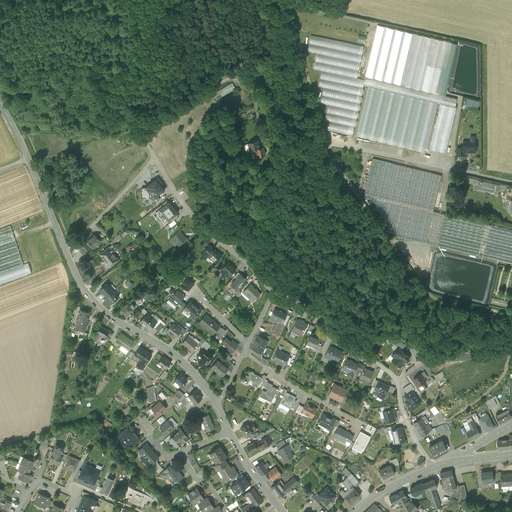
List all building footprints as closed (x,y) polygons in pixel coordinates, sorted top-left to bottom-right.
[(301,11),(299,19),(368,36),(370,27),(301,11)] [(305,32),(367,46),(369,37),(308,23),(305,32)] [(446,97),(459,45),(377,27),(366,76),(446,97)] [(365,85),(367,80),(359,78),(366,48),(314,35),(310,51),(320,53),(316,68),(324,70),(320,87),(324,88),(321,103),(328,105),(325,121),(328,122),(327,129),(353,135),(365,85)] [(369,86),(437,104),(440,105),(453,108),(456,99),(446,97),(367,76),(367,80),(365,85),(369,86)] [(232,83),(213,93),(217,99),(235,89),(232,83)] [(437,104),(369,86),(356,135),(425,153),(437,104)] [(453,108),(440,105),(429,150),(444,154),(456,109),(453,108)] [(257,137),(247,139),(249,147),(252,146),(253,146),(254,145),(258,144),(257,137)] [(475,141),(463,141),(463,148),(463,152),(464,152),(475,152),(475,149),(476,149),(476,145),(475,144),(475,141)] [(257,146),(254,147),(257,154),(263,152),(261,144),(257,145),(257,146)] [(441,176),(372,159),(363,197),(370,199),(369,202),(375,203),(374,209),(380,210),(379,216),(385,218),(383,224),(390,225),(388,231),(395,232),(394,235),(438,246),(445,214),(433,211),(441,176)] [(154,176),(146,184),(147,185),(145,186),(154,196),(164,187),(154,176)] [(477,180),(460,176),(459,181),(476,185),(477,180)] [(499,185),(477,180),(476,185),(476,188),(497,193),(499,185)] [(166,199),(150,211),(160,224),(176,212),(166,199)] [(490,225),(445,214),(438,246),(482,256),(490,225)] [(511,230),(490,225),(482,256),(511,263),(511,230)] [(10,226),(0,229),(0,272),(23,265),(10,226)] [(186,237),(179,229),(173,235),(180,243),(186,237)] [(100,240),(93,233),(86,240),(88,241),(87,242),(92,247),(93,246),(94,247),(100,240)] [(108,240),(104,236),(100,240),(104,244),(108,240)] [(217,251),(212,247),(209,244),(203,251),(201,254),(205,257),(207,254),(215,261),(221,254),(217,251)] [(88,251),(84,246),(78,250),(83,256),(88,251)] [(111,249),(108,246),(100,253),(110,266),(118,259),(111,250),(112,249),(111,249)] [(187,260),(192,255),(188,251),(183,256),(187,260)] [(235,268),(228,261),(222,267),(223,268),(221,270),(219,272),(221,273),(225,277),(228,274),(229,274),(235,268)] [(23,265),(0,272),(0,284),(32,273),(28,263),(23,265)] [(268,269),(271,273),(276,269),(272,265),(268,269)] [(245,277),(240,273),(236,277),(231,283),(233,285),(233,286),(233,285),(236,288),(245,277)] [(187,277),(181,283),(188,289),(194,282),(192,281),(187,277)] [(107,282),(101,287),(102,287),(100,289),(106,295),(113,289),(109,285),(107,282)] [(260,293),(253,286),(253,285),(251,283),(244,290),(250,296),(249,297),(253,301),(260,293)] [(119,296),(116,293),(119,290),(116,286),(115,287),(113,289),(106,295),(111,301),(113,300),(113,301),(119,296)] [(177,289),(170,296),(178,303),(181,299),(184,295),(177,289)] [(199,307),(190,299),(186,303),(182,308),(184,310),(185,308),(189,312),(188,313),(193,318),(199,311),(202,308),(200,306),(199,307)] [(132,303),(129,305),(127,303),(121,309),(127,314),(135,306),(132,303)] [(286,314),(275,308),(273,311),(270,316),(277,320),(276,321),(282,323),(285,316),(286,314)] [(299,310),(294,308),(291,314),(296,316),(299,310)] [(89,312),(81,309),(78,320),(87,322),(89,312)] [(141,310),(135,316),(139,320),(145,313),(141,310)] [(147,312),(140,321),(144,325),(152,317),(147,312)] [(216,322),(206,313),(199,321),(212,333),(219,325),(216,322)] [(153,325),(155,327),(160,321),(164,325),(165,324),(154,315),(152,317),(157,321),(153,325)] [(152,317),(144,325),(149,330),(153,325),(157,321),(152,317)] [(297,319),(290,332),(296,335),(298,332),(301,334),(307,323),(304,322),(304,320),(302,319),(301,320),(301,321),(297,319)] [(87,322),(78,320),(75,330),(84,332),(87,322)] [(160,321),(155,327),(159,331),(164,325),(160,321)] [(282,323),(276,321),(272,330),(279,333),(283,324),(282,323)] [(181,329),(173,322),(166,329),(172,334),(171,335),(174,338),(179,332),(181,329)] [(109,330),(100,325),(96,332),(97,332),(101,335),(105,337),(109,330)] [(101,335),(97,332),(93,339),(98,342),(101,335)] [(134,342),(121,332),(115,340),(121,345),(128,350),(134,342)] [(193,339),(188,335),(182,342),(191,351),(196,345),(197,343),(193,339)] [(262,337),(258,335),(255,341),(265,346),(268,340),(262,337)] [(318,339),(310,335),(306,343),(315,347),(315,346),(316,347),(315,349),(319,351),(325,337),(319,335),(318,339)] [(238,344),(232,339),(230,340),(226,337),(226,336),(225,336),(222,340),(223,341),(221,343),(221,344),(221,343),(225,347),(226,346),(231,351),(232,351),(238,344),(238,343),(238,344)] [(211,344),(205,339),(202,343),(200,345),(203,348),(206,350),(211,344)] [(404,344),(398,340),(396,342),(394,345),(398,348),(401,350),(405,345),(404,344)] [(265,346),(255,341),(253,346),(253,348),(262,352),(265,346)] [(342,351),(329,345),(324,356),(331,358),(332,357),(338,360),(342,351)] [(140,346),(132,357),(138,361),(145,350),(140,346)] [(206,350),(203,348),(201,350),(200,350),(199,351),(199,353),(200,354),(202,354),(201,354),(201,355),(201,356),(201,357),(202,358),(199,361),(200,363),(201,365),(204,364),(206,362),(207,362),(207,361),(210,357),(211,357),(212,356),(212,354),(211,353),(210,353),(206,350)] [(401,350),(398,348),(392,355),(395,357),(392,360),(400,366),(405,360),(405,361),(407,361),(408,359),(408,357),(407,356),(408,356),(401,350)] [(289,355),(276,349),(272,358),(285,365),(285,364),(289,355)] [(152,354),(146,350),(145,350),(138,361),(137,363),(136,363),(142,367),(152,354)] [(163,355),(158,363),(166,368),(171,361),(163,355)] [(357,363),(347,358),(343,367),(354,372),(356,367),(358,364),(357,363)] [(227,368),(217,360),(211,366),(222,375),(228,368),(227,368)] [(354,372),(343,367),(342,366),(339,371),(352,376),(354,372)] [(364,367),(363,367),(362,370),(360,375),(366,377),(365,378),(369,380),(373,371),(364,367)] [(165,369),(159,377),(163,379),(168,372),(165,369)] [(248,375),(244,373),(242,377),(246,380),(248,381),(250,379),(254,381),(252,384),(257,387),(261,380),(262,377),(249,370),(248,373),(249,374),(248,375)] [(442,370),(435,374),(437,379),(445,376),(442,370)] [(187,379),(180,373),(174,379),(176,380),(180,384),(181,385),(187,379)] [(425,381),(420,373),(413,378),(421,389),(427,385),(425,381)] [(389,385),(378,380),(375,386),(372,393),(383,398),(389,385)] [(272,384),(267,381),(265,386),(268,387),(265,391),(262,390),(259,395),(258,398),(264,401),(266,399),(271,401),(278,389),(272,385),(272,384)] [(346,389),(334,383),(331,389),(328,394),(329,395),(328,396),(340,402),(341,400),(343,396),(346,389)] [(184,394),(178,389),(174,394),(179,398),(184,394)] [(199,394),(195,389),(188,395),(192,400),(195,403),(202,398),(199,394)] [(405,401),(411,410),(420,403),(412,390),(404,395),(407,400),(405,401)] [(286,392),(285,392),(283,396),(280,402),(284,404),(284,403),(286,404),(286,405),(290,407),(295,397),(286,392)] [(187,396),(184,394),(177,401),(178,402),(181,401),(184,398),(187,396)] [(492,398),(485,402),(489,409),(496,405),(492,398)] [(160,402),(157,404),(156,404),(152,408),(151,408),(149,410),(152,414),(153,412),(155,414),(157,414),(158,415),(162,411),(162,409),(164,408),(165,408),(166,408),(160,401),(160,402)] [(310,405),(305,403),(303,406),(301,410),(301,411),(308,414),(308,415),(312,418),(317,409),(313,407),(309,405),(310,405)] [(303,406),(299,404),(295,411),(300,414),(301,411),(301,410),(303,406)] [(435,414),(439,411),(434,405),(430,409),(434,414),(435,414)] [(390,409),(384,410),(386,417),(384,417),(385,422),(395,419),(392,408),(390,409)] [(503,411),(495,415),(500,424),(511,418),(508,410),(507,408),(506,409),(503,410),(503,411)] [(141,411),(137,414),(141,419),(145,415),(141,411)] [(444,420),(440,411),(435,414),(435,416),(439,423),(444,420)] [(323,413),(319,422),(324,425),(324,427),(322,429),(328,432),(332,424),(329,422),(332,418),(323,413)] [(208,414),(201,417),(203,420),(200,422),(203,428),(205,427),(207,431),(214,428),(208,414)] [(156,420),(160,424),(166,419),(162,415),(156,420)] [(487,415),(479,419),(485,431),(493,427),(487,415)] [(424,416),(413,423),(416,428),(420,425),(421,427),(425,425),(425,424),(429,422),(424,416)] [(168,420),(174,427),(177,424),(171,417),(168,420)] [(338,420),(332,417),(332,418),(329,422),(332,424),(335,425),(338,420)] [(156,420),(151,425),(155,429),(160,424),(156,420)] [(174,427),(168,420),(160,427),(160,428),(159,429),(160,430),(162,430),(165,434),(174,427)] [(372,433),(375,427),(367,423),(364,429),(372,433)] [(253,433),(248,424),(240,427),(241,428),(240,429),(239,430),(240,432),(242,432),(243,432),(245,436),(249,433),(250,435),(253,433)] [(426,426),(425,425),(421,427),(420,425),(416,428),(422,436),(429,431),(432,429),(428,424),(426,426)] [(443,424),(434,428),(436,432),(437,434),(446,430),(443,424)] [(395,428),(391,429),(393,434),(389,434),(391,439),(394,438),(395,443),(401,442),(405,441),(401,426),(395,428)] [(132,433),(128,427),(118,435),(119,435),(121,440),(122,440),(124,439),(128,443),(132,439),(136,444),(140,440),(134,432),(132,433)] [(349,433),(338,427),(333,436),(341,440),(341,439),(345,441),(346,440),(349,434),(349,433)] [(467,432),(466,432),(470,440),(480,434),(476,427),(471,430),(467,432)] [(185,433),(181,429),(176,433),(184,442),(187,439),(188,438),(187,436),(185,433)] [(370,436),(360,430),(356,438),(366,443),(370,436)] [(259,434),(256,436),(258,439),(267,434),(266,431),(259,434)] [(171,437),(169,439),(170,439),(176,446),(182,441),(183,442),(184,442),(176,433),(171,437)] [(267,436),(261,439),(262,441),(255,444),(253,442),(247,446),(250,452),(262,445),(262,446),(264,444),(265,446),(271,443),(267,436)] [(442,439),(428,446),(433,456),(447,449),(442,439)] [(511,444),(511,442),(509,439),(505,439),(502,440),(498,440),(496,443),(498,443),(498,446),(497,447),(499,449),(503,449),(506,448),(511,447),(511,444)] [(47,440),(40,442),(42,449),(47,448),(48,443),(47,440)] [(283,440),(275,445),(278,449),(286,445),(283,440)] [(159,457),(146,443),(138,450),(144,456),(142,458),(146,463),(149,460),(152,463),(159,457)] [(63,448),(56,445),(53,452),(62,456),(63,453),(61,453),(63,448)] [(220,445),(209,452),(210,452),(214,457),(213,457),(213,458),(214,457),(223,451),(220,445)] [(286,445),(278,450),(284,461),(293,456),(290,450),(289,451),(286,445)] [(223,451),(214,457),(217,462),(224,457),(224,458),(227,456),(223,451)] [(62,456),(53,452),(49,460),(59,465),(61,460),(62,456)] [(307,456),(292,470),(297,476),(312,462),(307,456)] [(34,461),(23,457),(21,464),(31,468),(34,461)] [(79,460),(69,457),(66,465),(70,467),(69,469),(74,471),(79,460)] [(224,457),(217,462),(213,464),(214,464),(218,469),(219,468),(227,463),(224,458),(224,457)] [(392,466),(399,464),(396,458),(389,461),(391,464),(392,466)] [(157,461),(150,466),(154,471),(156,470),(161,466),(157,461)] [(262,463),(261,462),(255,467),(262,475),(268,470),(266,467),(262,463)] [(227,463),(219,468),(226,479),(232,476),(237,472),(233,466),(230,467),(227,463)] [(31,468),(21,464),(18,470),(21,471),(28,474),(31,468)] [(86,464),(79,478),(95,485),(101,471),(86,464)] [(391,464),(379,469),(383,477),(394,472),(392,466),(391,464)] [(176,468),(174,470),(169,465),(160,473),(163,477),(165,475),(174,485),(183,477),(176,468)] [(358,470),(347,465),(346,467),(354,476),(359,471),(358,470)] [(281,474),(275,466),(269,471),(272,476),(270,477),(272,480),(281,474)] [(348,476),(342,481),(345,485),(343,487),(339,491),(350,503),(360,495),(354,488),(360,483),(354,476),(346,467),(343,470),(348,476)] [(451,469),(440,472),(441,479),(444,488),(455,485),(453,476),(451,469)] [(268,470),(262,475),(261,475),(266,481),(270,477),(272,476),(269,471),(268,470)] [(492,470),(481,472),(482,481),(493,480),(492,470)] [(28,474),(21,471),(18,477),(22,479),(29,482),(31,475),(28,474)] [(501,473),(500,473),(500,477),(501,484),(501,488),(509,487),(508,473),(501,473)] [(239,479),(238,477),(235,479),(237,481),(231,485),(236,492),(249,483),(244,476),(239,479)] [(111,478),(108,477),(102,490),(108,493),(114,479),(112,479),(112,478),(111,478)] [(285,486),(283,488),(285,491),(286,492),(291,488),(293,486),(299,482),(295,478),(285,486)] [(434,478),(422,482),(425,490),(436,486),(437,486),(434,478)] [(278,482),(271,487),(278,497),(285,491),(283,488),(278,482)] [(464,483),(458,485),(460,496),(467,499),(464,483)] [(444,488),(446,492),(460,496),(458,485),(455,485),(444,488)] [(436,486),(425,490),(428,498),(429,497),(437,494),(435,489),(437,488),(436,486)] [(197,487),(187,493),(191,498),(200,492),(197,487)] [(253,487),(246,492),(250,499),(257,494),(253,487)] [(318,495),(322,499),(326,504),(330,500),(332,501),(332,498),(335,495),(327,487),(318,495)] [(148,495),(134,489),(131,488),(128,493),(129,494),(129,495),(130,495),(128,499),(135,502),(134,503),(137,504),(138,504),(143,506),(146,499),(147,496),(148,495)] [(291,488),(286,492),(285,491),(289,497),(294,493),(291,488)] [(403,489),(389,497),(392,503),(398,500),(406,496),(403,489)] [(200,492),(191,498),(194,504),(197,502),(204,498),(200,492)] [(316,492),(312,497),(318,503),(322,499),(318,495),(316,492)] [(49,497),(39,493),(34,503),(44,507),(48,499),(49,497)] [(257,494),(250,499),(252,501),(249,503),(252,507),(262,500),(257,494)] [(437,494),(429,497),(433,507),(440,505),(437,494)] [(88,497),(84,495),(84,496),(82,500),(83,500),(80,506),(79,506),(77,511),(80,511),(91,511),(92,511),(88,509),(90,503),(95,505),(97,501),(88,497)] [(204,498),(197,502),(203,511),(206,511),(214,507),(207,496),(204,498)] [(406,496),(398,500),(401,507),(412,501),(410,497),(408,498),(406,496)] [(235,499),(227,505),(231,510),(239,504),(235,499)] [(412,501),(401,507),(402,509),(405,511),(414,511),(417,509),(418,508),(418,507),(412,501)] [(249,503),(242,508),(243,510),(244,511),(252,507),(249,503)] [(382,511),(374,503),(368,509),(370,511),(382,511)]
